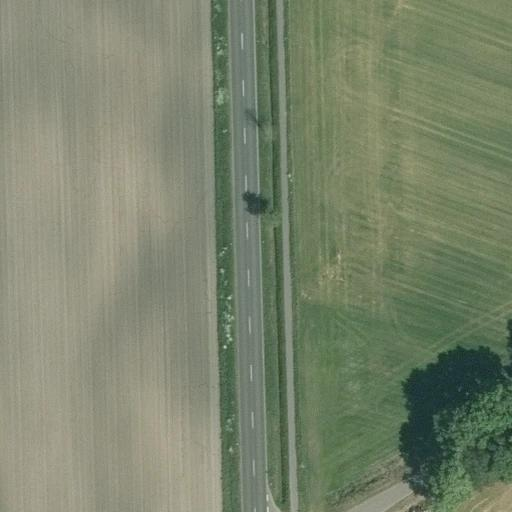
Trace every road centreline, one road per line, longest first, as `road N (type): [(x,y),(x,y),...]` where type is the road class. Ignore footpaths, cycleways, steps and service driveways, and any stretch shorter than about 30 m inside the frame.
road 1 (tertiary): [(241,0),(255,511)]
road 2 (residential): [(511,437),(373,511)]
